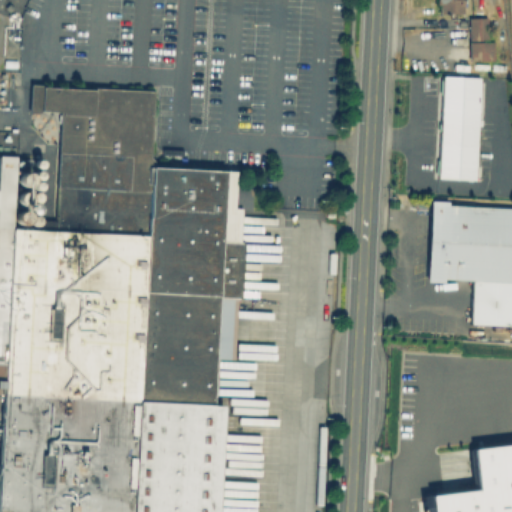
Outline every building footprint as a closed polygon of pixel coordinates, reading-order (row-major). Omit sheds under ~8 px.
[(434,0),(461,0),(461,12),(437,13),(437,5),(434,5),(434,0)] [(466,17),(485,17),(486,40),(492,40),(492,60),(467,60),(466,17)] [(440,75),(477,77),(471,179),(434,177),(440,75)] [(0,511),(0,454),(4,363),(0,362),(0,232),(53,235),(59,114),(31,113),(32,88),(158,93),(155,169),(232,172),(216,511),(0,511)] [(511,210),(511,325),(469,324),(471,283),(427,281),(431,207),(511,210)] [(511,511),(511,443),(470,448),(475,489),(420,496),(422,511),(511,511)]
